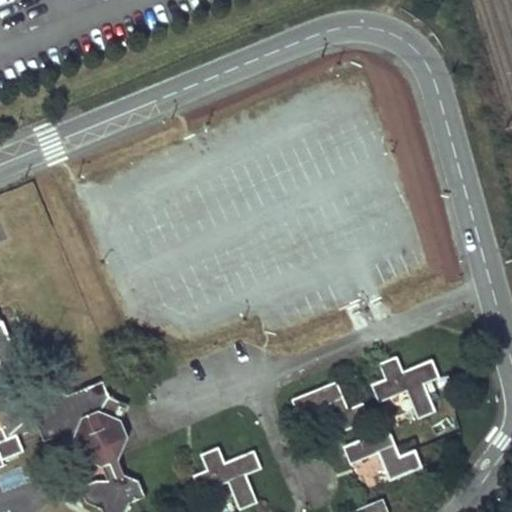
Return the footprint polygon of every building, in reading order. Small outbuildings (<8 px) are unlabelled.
[(381,381),(368,386),(375,401),(391,393),(405,423),(418,418),(405,388),(436,376),(428,360),(395,374),(388,360),(375,365),(381,381)] [(98,381),(67,393),(47,388),(34,393),(26,411),(9,418),(0,397),(0,460),(19,453),(12,436),(32,427),(39,442),(54,436),(72,439),(79,456),(122,439),(116,424),(123,405),(105,397),(104,396),(98,381)] [(334,384),(289,401),(296,420),(326,409),(336,435),(367,423),(361,408),(346,414),(334,384)] [(437,435),(456,429),(452,416),(433,422),(437,435)] [(387,431),(342,449),(348,465),(376,453),(388,481),(417,469),(409,452),(398,456),(387,431)] [(115,461),(122,439),(79,456),(97,469),(115,461)] [(205,470),(189,476),(196,493),(227,480),(238,507),(254,500),(244,474),(258,468),(251,451),(221,463),(214,447),(198,454),(205,470)] [(138,480),(122,478),(115,461),(97,469),(94,484),(78,492),(85,509),(99,511),(98,511),(123,511),(127,502),(143,495),(138,480)] [(386,511),(381,500),(353,511),(386,511)]
